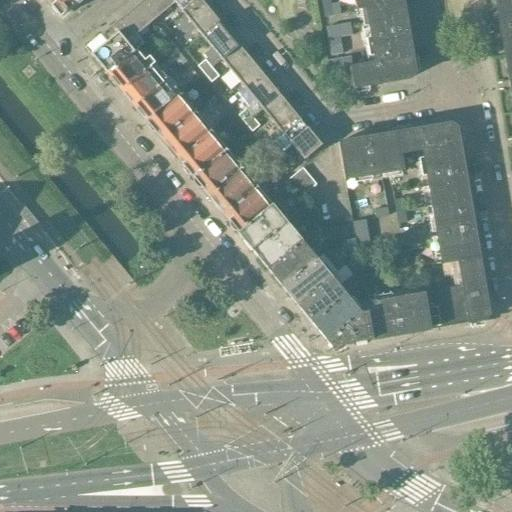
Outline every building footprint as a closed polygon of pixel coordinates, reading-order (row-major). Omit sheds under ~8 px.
[(80,0),(45,0),(44,1),(55,13),(59,18),(63,15),(80,0)] [(149,24),(174,4),(170,0),(142,0),(135,6),(149,24)] [(197,0),(170,0),(174,4),(182,13),(197,0)] [(218,21),(200,0),(197,0),(182,13),(200,36),(218,21)] [(328,0),(320,0),(323,18),(340,16),(337,4),(330,5),(328,0)] [(393,0),(355,0),(357,10),(359,10),(365,9),(365,8),(394,3),(393,2),(393,0)] [(511,0),(494,0),(495,0),(504,57),(511,55),(511,0)] [(411,59),(401,1),(393,2),(394,3),(365,8),(365,9),(374,65),(375,65),(411,59)] [(149,24),(135,6),(111,26),(126,44),(149,24)] [(374,65),(365,9),(359,10),(363,34),(360,34),(361,42),(364,41),(368,66),(374,65)] [(238,46),(218,21),(200,36),(211,49),(203,55),(213,67),(221,61),(238,46)] [(134,53),(126,44),(111,26),(88,45),(87,52),(107,76),(134,53)] [(352,38),(350,26),(326,30),(330,58),(343,56),(340,40),(352,38)] [(155,36),(179,68),(186,63),(161,31),(155,36)] [(259,71),(238,46),(221,61),(241,85),(259,71)] [(134,53),(107,76),(119,91),(149,67),(150,67),(154,63),(148,57),(144,60),(136,51),(134,53)] [(351,68),(350,59),(325,64),(327,72),(351,68)] [(411,59),(375,65),(374,65),(368,66),(348,69),(352,89),(409,79),(414,73),(411,59)] [(205,61),(197,67),(211,83),(218,77),(205,61)] [(149,67),(119,91),(133,108),(162,84),(168,79),(162,72),(157,76),(150,67),(149,67)] [(279,96),(259,71),(241,85),(262,110),(279,96)] [(162,84),(133,108),(145,123),(180,94),(175,87),(169,92),(162,84)] [(207,90),(198,97),(205,105),(213,98),(207,90)] [(180,94),(145,123),(160,141),(195,112),(180,94)] [(300,121),(279,96),(262,110),(283,136),(300,121)] [(245,110),(238,116),(251,132),(259,126),(245,110)] [(195,112),(160,141),(175,159),(210,131),(195,112)] [(321,146),(300,121),(283,136),(292,147),(303,160),(321,146)] [(458,144),(456,129),(450,125),(395,134),(398,154),(415,151),(421,150),(458,144)] [(210,131),(175,159),(190,177),(225,149),(210,131)] [(401,171),(398,154),(395,134),(337,143),(344,180),(401,171)] [(283,136),(266,150),(275,161),(292,147),(283,136)] [(458,144),(421,150),(431,207),(468,201),(458,144)] [(225,149),(190,177),(205,195),(240,167),(225,149)] [(240,167),(205,195),(220,214),(255,186),(240,167)] [(301,168),(285,181),(298,198),(315,184),(301,168)] [(255,186),(220,214),(236,233),(270,205),(255,186)] [(402,199),(394,201),(398,225),(406,223),(402,199)] [(468,201),(431,207),(441,264),(450,263),(457,262),(477,258),(468,201)] [(270,205),(236,233),(250,250),(281,224),(272,215),(276,212),(270,205)] [(305,207),(289,220),(296,227),(311,214),(305,207)] [(374,210),(376,218),(388,216),(386,208),(374,210)] [(357,254),(369,252),(363,220),(351,223),(357,254)] [(281,224),(250,250),(265,268),(296,243),(287,233),(291,229),(284,221),(281,225),(281,224)] [(318,228),(304,239),(310,245),(323,234),(318,228)] [(399,235),(401,247),(410,245),(407,233),(399,235)] [(300,240),(296,243),(265,268),(280,286),(315,258),(315,254),(312,250),(308,249),(300,240)] [(381,250),(393,248),(392,240),(380,242),(381,250)] [(315,258),(280,286),(294,303),(325,278),(317,269),(321,265),(315,258)] [(477,258),(457,262),(461,287),(459,287),(465,324),(483,321),(487,314),(477,258)] [(327,276),(325,278),(294,303),(309,322),(339,297),(331,287),(334,284),(327,276)] [(455,288),(422,294),(364,304),(365,306),(370,340),(465,324),(459,287),(455,288)] [(339,297),(309,322),(324,340),(355,314),(346,304),(349,301),(343,294),(340,297),(339,297)] [(355,314),(324,340),(331,349),(336,345),(338,346),(371,341),(370,340),(365,306),(355,314)]
